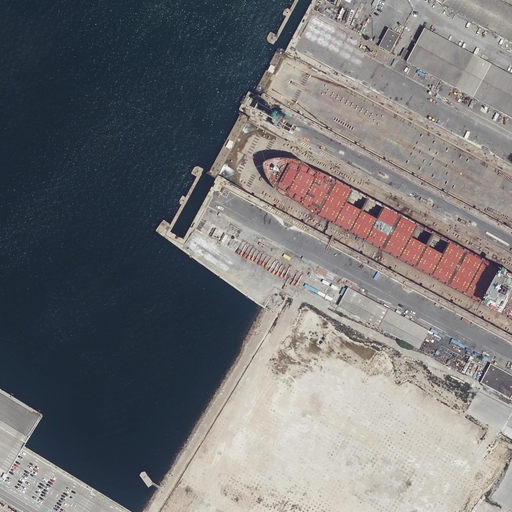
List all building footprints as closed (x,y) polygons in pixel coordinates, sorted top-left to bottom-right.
[(511,40),(511,28),(510,32),(448,0),(433,0),(439,4),(511,44),(511,40)] [(448,0),(510,32),(511,28),(511,7),(497,0),(448,0)] [(348,17),(345,23),(355,28),(359,22),(348,17)] [(372,17),(366,27),(372,30),(378,20),(372,17)] [(511,75),(424,28),(407,62),(511,118),(511,75)] [(378,47),(389,53),(399,34),(388,29),(379,45),(378,47)] [(409,52),(404,49),(400,56),(405,59),(409,52)] [(252,110),(272,121),(276,115),(255,104),(252,110)] [(487,206),(510,216),(510,222),(507,224),(507,226),(508,225),(511,229),(511,178),(507,177),(502,170),(500,170),(457,152),(460,155),(458,159),(458,165),(455,167),(455,171),(458,169),(458,179),(456,181),(453,187),(476,197),(484,206),(487,206)] [(348,287),(338,306),(419,350),(428,331),(348,287)] [(472,363),(466,373),(472,377),(478,366),(472,363)] [(509,399),(511,393),(511,375),(490,364),(480,382),(509,399)]
